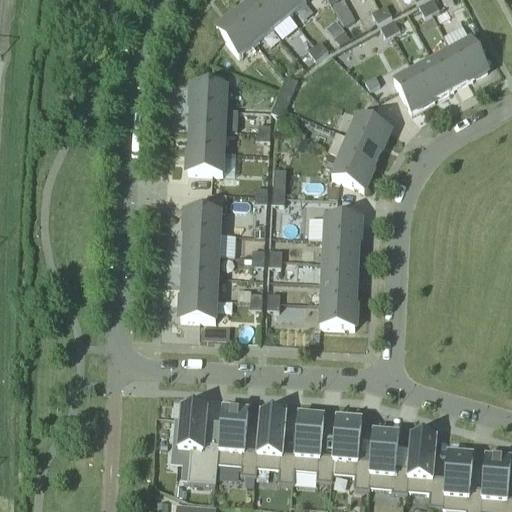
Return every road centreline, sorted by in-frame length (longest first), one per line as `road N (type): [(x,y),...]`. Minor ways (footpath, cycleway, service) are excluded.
road 1 (residential): [(118,375),(130,89),(141,37),(161,0)]
road 2 (residential): [(386,387),(402,208),(429,161),(511,110)]
road 3 (residential): [(118,375),(386,387)]
road 4 (residential): [(386,387),(511,424)]
